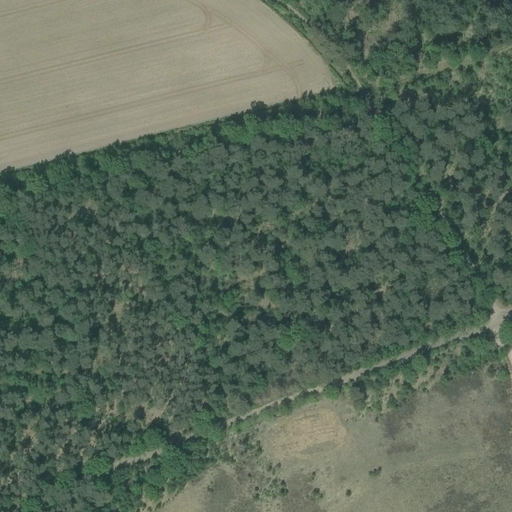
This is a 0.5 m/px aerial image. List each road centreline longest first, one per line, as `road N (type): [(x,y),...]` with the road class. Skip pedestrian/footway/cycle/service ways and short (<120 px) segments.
road 1 (track): [(500,321),(0,508)]
road 2 (track): [(287,0),(345,56),(500,321)]
